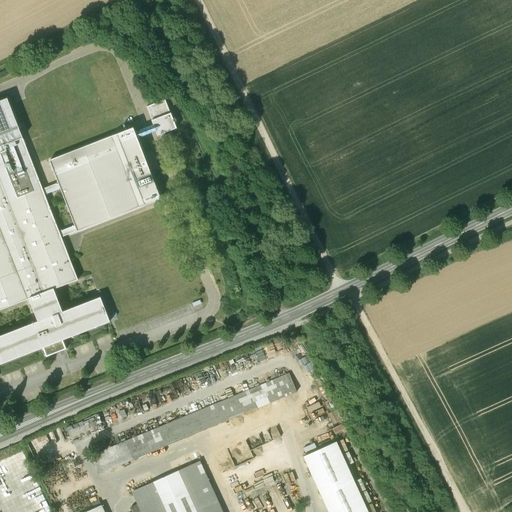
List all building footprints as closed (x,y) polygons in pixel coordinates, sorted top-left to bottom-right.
[(108,64),(91,71),(108,115),(125,108),(108,64)] [(5,99),(0,101),(0,309),(28,299),(52,290),(76,280),(59,238),(57,231),(43,196),(41,189),(5,99)] [(165,99),(146,107),(157,135),(176,128),(165,99)] [(133,128),(48,161),(56,183),(41,189),(43,196),(59,190),(73,225),(57,231),(59,238),(160,199),(133,128)] [(153,152),(143,155),(149,170),(159,167),(153,152)] [(37,322),(0,336),(0,364),(42,348),(46,357),(65,349),(62,340),(108,322),(99,298),(61,313),(52,290),(28,299),(37,322)] [(111,308),(106,310),(111,322),(116,320),(111,308)] [(290,372),(92,455),(99,473),(297,391),(290,372)] [(367,511),(336,441),(303,456),(328,511),(367,511)] [(222,511),(200,463),(133,494),(141,511),(222,511)]
